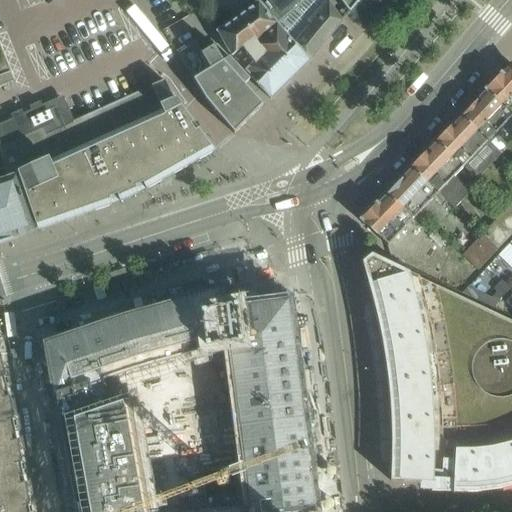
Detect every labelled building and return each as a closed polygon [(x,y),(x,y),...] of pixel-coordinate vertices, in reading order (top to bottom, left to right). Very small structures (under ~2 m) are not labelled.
[(308,62),(341,21),(325,0),(263,0),(233,21),(217,33),(226,51),(231,57),(244,72),(270,100),(308,62)] [(339,0),(349,13),(360,0),(339,0)] [(249,81),(228,58),(222,62),(212,47),(202,54),(193,41),(175,52),(183,64),(205,101),(233,134),(262,106),(244,86),(249,81)] [(511,67),(509,67),(501,75),(500,74),(484,91),(485,92),(511,117),(511,115),(511,67)] [(9,71),(0,74),(0,86),(13,81),(9,71)] [(138,194),(214,152),(198,131),(181,107),(182,106),(176,99),(173,100),(164,81),(151,87),(73,121),(62,96),(0,124),(0,140),(1,143),(9,178),(17,175),(36,231),(41,230),(48,227),(55,225),(66,221),(119,203),(138,194)] [(487,142),(511,117),(485,92),(461,117),(487,142)] [(487,142),(461,117),(452,127),(451,126),(435,143),(434,143),(461,169),(487,142)] [(452,178),(461,169),(434,143),(426,152),(410,169),(437,195),(438,194),(454,209),(468,194),(452,178)] [(437,195),(410,169),(386,194),(413,220),(437,195)] [(17,175),(9,178),(0,180),(0,243),(36,231),(17,175)] [(413,220),(386,194),(376,205),(375,204),(360,221),(387,246),(413,220)] [(496,251),(511,233),(511,212),(507,208),(481,236),(496,251)] [(477,271),(496,251),(481,236),(461,256),(477,271)] [(511,322),(371,256),(361,263),(373,304),(367,306),(371,323),(375,342),(378,358),(381,375),(383,395),(384,408),(385,421),(385,443),(385,461),(390,461),(390,481),(431,484),(431,492),(452,493),(452,494),(453,495),(454,493),(476,493),(485,492),(495,491),(508,488),(511,487),(511,322)] [(501,282),(493,291),(501,299),(510,289),(501,282)] [(468,285),(462,292),(492,308),(496,303),(476,292),(468,285)] [(122,320),(46,346),(46,349),(48,359),(50,368),(53,384),(55,398),(55,397),(56,401),(57,408),(58,412),(60,423),(60,426),(62,438),(63,441),(65,453),(66,456),(68,467),(68,471),(70,482),(71,486),(73,497),(74,500),(76,511),(75,511),(312,511),(307,474),(286,305),(286,304),(259,307),(243,309),(236,310),(236,306),(226,308),(223,294),(222,292),(122,320)] [(0,511),(29,511),(10,409),(8,399),(0,363),(0,361),(0,511)]
